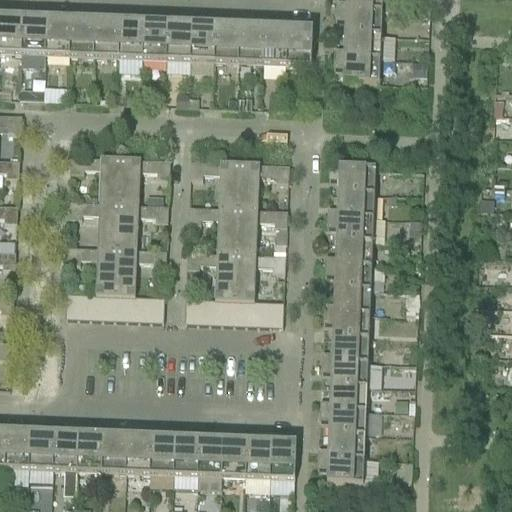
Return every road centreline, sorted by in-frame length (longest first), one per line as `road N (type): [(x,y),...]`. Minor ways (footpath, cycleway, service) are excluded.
road 1 (residential): [(74,415),(77,342),(171,345),(287,350),(285,422)]
road 2 (residential): [(285,422),(74,415)]
road 3 (residential): [(115,0),(296,7),(297,0)]
